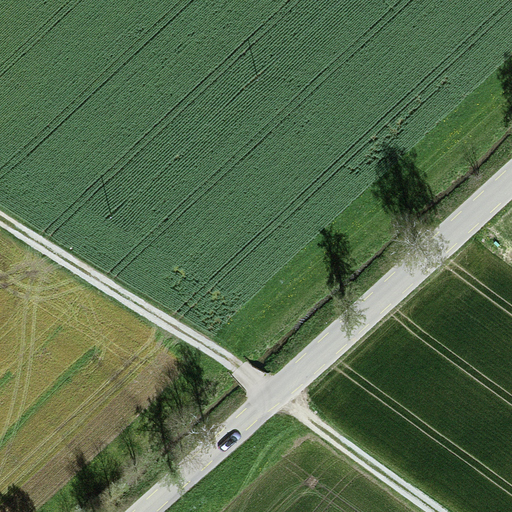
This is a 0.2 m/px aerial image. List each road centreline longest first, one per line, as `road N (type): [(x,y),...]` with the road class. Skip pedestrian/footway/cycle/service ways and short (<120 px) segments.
road 1 (track): [(431,511),(239,366),(0,217)]
road 2 (residential): [(511,176),(144,511)]
